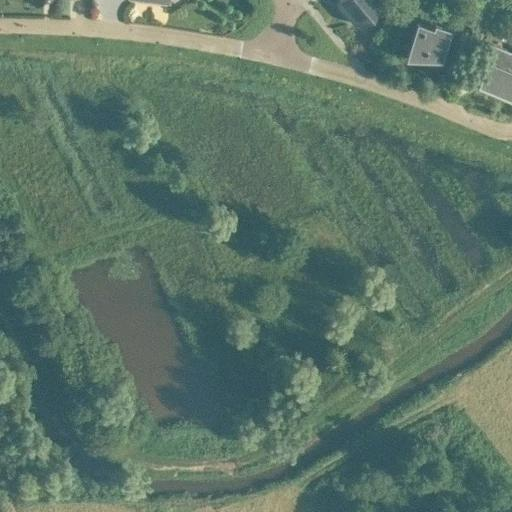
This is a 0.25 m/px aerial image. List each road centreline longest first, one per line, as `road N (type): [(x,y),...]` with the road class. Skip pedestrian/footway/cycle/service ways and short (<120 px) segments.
road 1 (residential): [(276,57),(140,33),(0,24)]
road 2 (residential): [(511,131),(276,57)]
